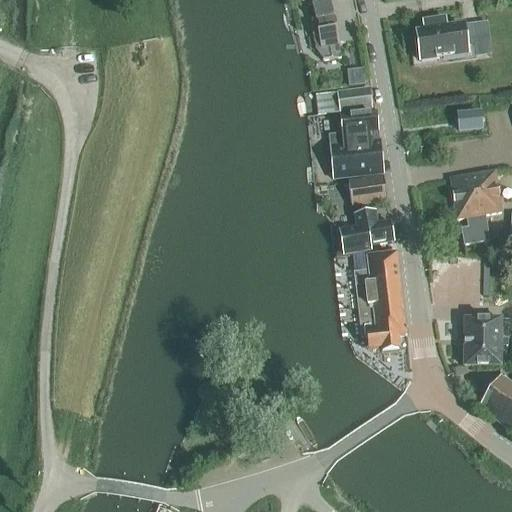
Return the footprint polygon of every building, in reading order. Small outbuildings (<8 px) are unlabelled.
[(357,42),(349,3),(332,6),(331,4),(313,7),(315,18),(313,26),(318,53),(323,60),(324,63),(342,60),(339,45),(357,42)] [(417,34),(421,65),(468,59),(464,28),(444,31),(443,23),(445,23),(445,21),(424,24),(424,25),(427,25),(428,33),(417,34)] [(366,87),(365,79),(353,80),(354,89),(366,87)] [(373,111),(370,91),(316,98),(319,118),(373,111)] [(341,120),(343,138),(329,139),(333,182),(384,178),(381,145),(379,145),(377,116),(341,120)] [(459,133),(482,131),(480,116),(458,118),(459,133)] [(485,218),(501,215),(495,174),(451,181),(457,222),(467,221),(469,229),(462,231),(464,247),(489,243),(485,218)] [(384,181),(349,186),(352,209),(387,204),(384,181)] [(370,251),(393,246),(390,226),(377,228),(375,216),(354,220),(357,232),(339,235),(344,260),(370,255),(370,251)] [(399,350),(398,338),(407,337),(397,255),(347,261),(348,274),(354,273),(361,339),(368,339),(369,347),(375,350),(380,350),(380,352),(388,351),(394,350),(399,350)] [(501,369),(501,349),(508,349),(508,342),(501,342),(502,323),(465,322),(465,369),(501,369)] [(511,387),(501,380),(479,411),(511,434),(511,387)]
